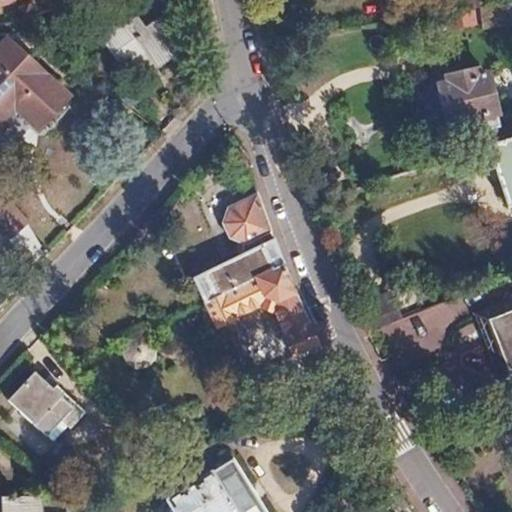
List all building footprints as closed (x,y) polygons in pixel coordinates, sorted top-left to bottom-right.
[(473,6),(471,0),(452,0),(454,9),(473,6)] [(511,21),(511,0),(478,6),(482,27),(511,21)] [(96,24),(128,75),(153,59),(155,63),(183,45),(180,41),(185,38),(181,32),(179,33),(167,14),(145,28),(129,3),(96,24)] [(472,20),(470,7),(454,9),(445,11),(447,24),(472,20)] [(67,93),(43,71),(3,37),(0,40),(0,118),(13,104),(37,127),(67,93)] [(499,123),(482,71),(472,75),(470,66),(441,75),(444,83),(434,86),(452,138),(499,123)] [(13,104),(0,118),(0,144),(5,149),(30,121),(13,104)] [(511,135),(488,143),(508,204),(511,202),(511,135)] [(341,191),(334,169),(305,179),(310,192),(313,200),(341,191)] [(277,249),(264,211),(258,195),(238,204),(228,221),(235,237),(249,240),(241,255),(194,276),(205,300),(212,296),(283,263),(277,249)] [(297,297),(283,263),(212,296),(205,300),(217,326),(237,318),(236,315),(259,305),(275,311),(285,333),(282,334),(292,355),(317,344),(316,341),(313,335),(297,297)] [(404,317),(396,298),(369,309),(376,328),(404,317)] [(511,381),(511,350),(499,356),(485,320),(502,314),(508,300),(507,300),(472,314),(484,344),(501,386),(511,381)] [(511,301),(508,300),(502,314),(485,320),(499,356),(511,350),(511,301)] [(35,372),(8,400),(46,436),(61,420),(70,428),(87,411),(56,385),(53,388),(35,372)] [(264,511),(232,458),(166,498),(174,511),(264,511)] [(400,487),(383,462),(358,478),(375,503),(400,487)] [(39,511),(39,497),(20,497),(20,494),(9,494),(9,499),(6,500),(5,511),(39,511)]
